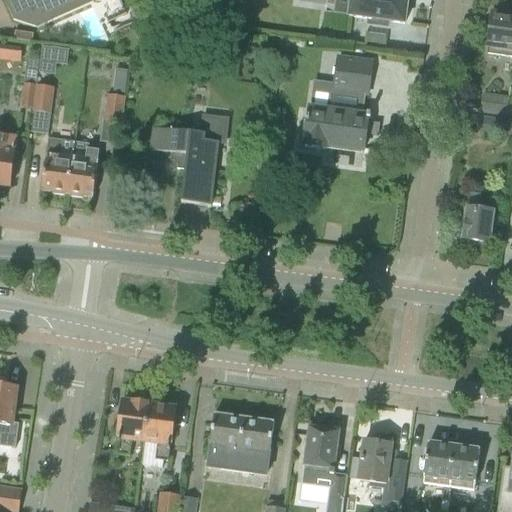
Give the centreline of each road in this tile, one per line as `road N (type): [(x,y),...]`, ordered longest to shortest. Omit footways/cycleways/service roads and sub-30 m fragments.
road 1 (secondary): [(79,319),(214,356),(511,396)]
road 2 (secondary): [(412,297),(89,255)]
road 3 (residential): [(453,0),(412,297)]
road 4 (residential): [(51,511),(79,319)]
